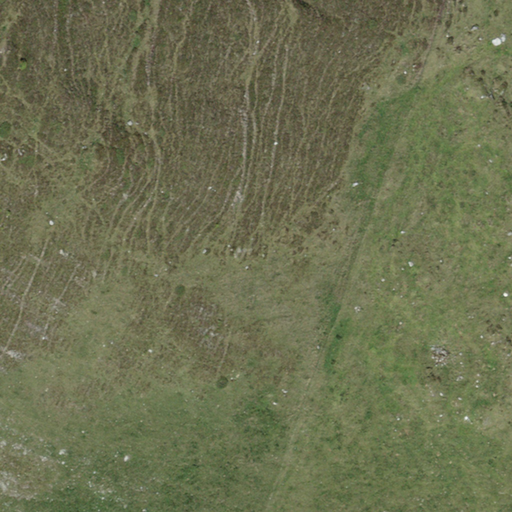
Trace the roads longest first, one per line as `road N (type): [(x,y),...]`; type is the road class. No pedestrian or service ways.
road 1 (track): [(0,389),(252,511)]
road 2 (track): [(361,511),(412,486),(511,496)]
